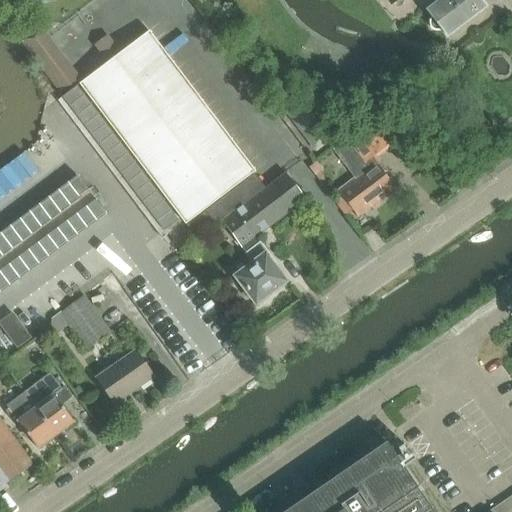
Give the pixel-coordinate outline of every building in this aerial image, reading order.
[(486,7),(480,0),(440,0),(426,11),(447,37),(486,7)] [(79,85),(163,195),(185,225),(256,172),(149,32),(120,54),(113,44),(101,53),(108,63),(79,85)] [(178,221),(76,87),(57,101),(159,235),(159,236),(178,221)] [(312,93),(286,112),(315,151),(341,131),(312,93)] [(474,116),(481,111),(486,107),(475,93),(464,102),(474,116)] [(389,109),(333,150),(356,179),(338,192),(342,197),(352,211),(357,217),(396,189),(377,164),(377,163),(373,157),(406,132),(389,109)] [(420,146),(411,152),(418,160),(426,154),(420,146)] [(310,167),(308,168),(320,184),(325,180),(318,172),(322,170),(316,163),(310,167)] [(222,223),(242,249),(247,255),(255,265),(237,278),(256,303),(258,302),(260,304),(263,304),(268,299),(269,296),(268,295),(284,282),(272,268),(276,265),(260,245),(255,239),(269,228),(305,200),(286,174),(222,223)] [(0,293),(106,214),(77,176),(0,233),(0,293)] [(342,197),(334,202),(345,216),(352,211),(342,197)] [(215,225),(205,212),(187,226),(197,239),(215,225)] [(87,349),(110,333),(109,331),(84,297),(61,314),(87,349)] [(96,378),(115,405),(154,378),(135,351),(96,378)] [(50,374),(24,393),(35,408),(56,436),(74,423),(61,406),(72,398),(64,387),(61,389),(50,374)] [(56,436),(35,408),(24,393),(14,400),(6,406),(38,449),(56,436)] [(0,477),(5,485),(33,465),(0,419),(0,477)] [(299,496),(302,501),(286,511),(433,511),(386,443),(314,493),(311,488),(299,496)]
